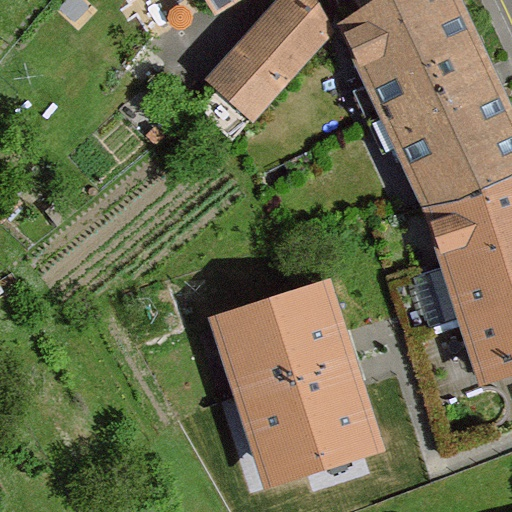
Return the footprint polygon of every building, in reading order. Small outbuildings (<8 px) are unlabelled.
[(212,0),(229,26),(270,0),(212,0)] [(348,44),(344,35),(323,0),(298,0),(217,90),(263,132),(348,44)] [(511,50),(488,0),(399,0),(402,6),(344,35),(348,44),(398,155),(435,142),(464,213),(511,189),(511,50)] [(511,398),(511,189),(464,213),(438,222),(498,403),(511,398)] [(395,466),(335,290),(225,327),(286,503),(395,466)]
